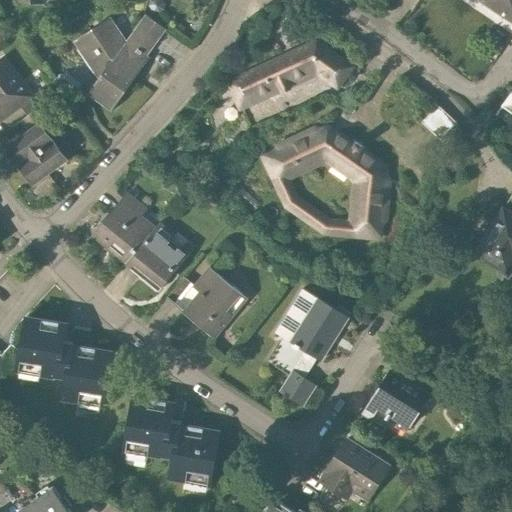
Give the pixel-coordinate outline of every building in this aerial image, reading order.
[(511,0),(475,0),(476,1),(511,24),(511,0)] [(111,15),(72,40),(100,82),(117,56),(127,42),(111,15)] [(140,71),(167,30),(145,15),(127,42),(117,56),(140,71)] [(236,115),(322,77),(339,90),(358,66),(317,38),(221,81),(236,115)] [(112,113),(140,71),(117,56),(100,82),(89,98),(112,113)] [(0,124),(19,112),(34,101),(5,57),(0,59),(0,124)] [(511,119),(511,93),(500,111),(511,119)] [(423,121),(442,138),(459,120),(440,103),(423,121)] [(324,235),(374,241),(385,233),(390,165),(330,121),(260,155),(282,209),(324,235)] [(57,146),(47,132),(10,159),(21,173),(57,146)] [(68,161),(57,146),(21,173),(31,188),(68,161)] [(160,220),(125,193),(89,240),(124,266),(160,220)] [(511,267),(511,206),(509,212),(489,201),(462,249),(498,270),(503,262),(511,267)] [(194,246),(160,220),(124,266),(158,293),(194,246)] [(249,301),(208,269),(176,309),(216,341),(249,301)] [(364,329),(304,289),(275,333),(284,339),(268,362),(286,374),(275,392),(306,410),(316,394),(322,398),(339,374),(336,372),(364,329)] [(112,354),(62,346),(65,327),(27,320),(18,372),(68,380),(64,406),(102,412),(112,354)] [(434,396),(392,370),(363,416),(385,430),(390,422),(410,434),(434,396)] [(177,406),(134,399),(125,451),(174,459),(171,479),(212,486),(220,433),(174,426),(177,406)] [(392,466),(346,438),(318,484),(349,503),(355,494),(369,503),(392,466)] [(1,478),(0,478),(0,503),(11,497),(1,478)] [(72,511),(52,484),(35,495),(46,511),(72,511)] [(46,511),(35,495),(18,507),(21,511),(46,511)] [(265,511),(298,511),(274,497),(265,511)]
